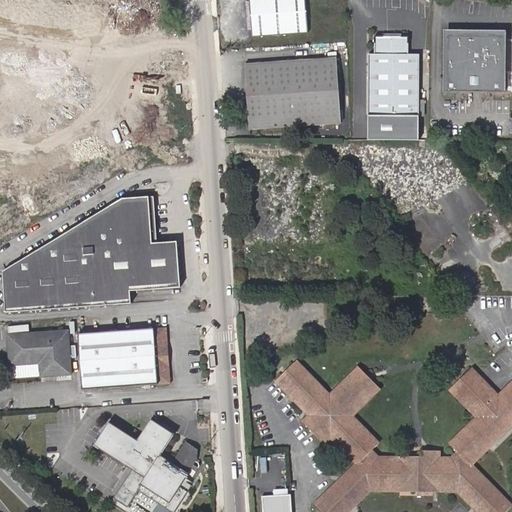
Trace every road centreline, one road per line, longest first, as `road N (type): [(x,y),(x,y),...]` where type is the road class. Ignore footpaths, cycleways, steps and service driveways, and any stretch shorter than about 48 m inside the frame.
road 1 (residential): [(236,511),(202,0)]
road 2 (unknown): [(212,154),(153,163),(0,261)]
road 3 (unknown): [(0,302),(221,285)]
road 4 (unknown): [(92,456),(92,430),(113,410),(229,397)]
road 5 (unknown): [(304,511),(293,446),(255,390)]
road 6 (unknown): [(444,37),(443,94),(505,98)]
